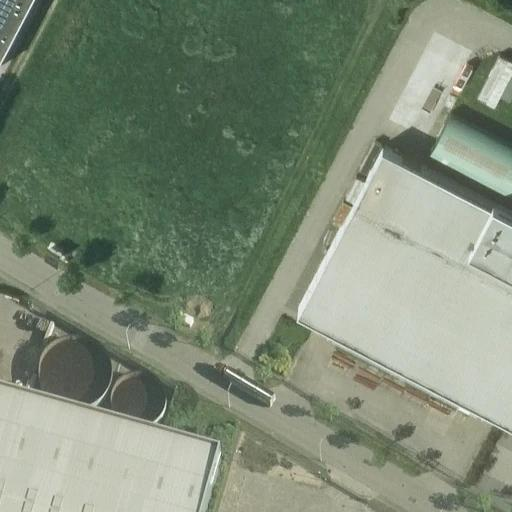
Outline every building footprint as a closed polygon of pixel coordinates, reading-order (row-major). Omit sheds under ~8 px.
[(0,0),(0,52),(27,0),(0,0)] [(104,0),(96,0),(87,18),(123,36),(134,15),(104,0)] [(104,0),(134,15),(141,0),(104,0)] [(156,0),(141,0),(134,15),(169,34),(180,12),(156,0)] [(156,0),(180,12),(186,0),(156,0)] [(262,0),(251,22),(286,40),(297,19),(262,0)] [(261,0),(262,0),(297,19),(307,0),(261,0)] [(312,0),(307,0),(297,19),(333,38),(344,16),(312,0)] [(312,0),(344,16),(352,0),(312,0)] [(134,15),(123,36),(158,55),(169,34),(134,15)] [(87,18),(76,39),(94,48),(112,58),(123,36),(87,18)] [(297,19),(286,40),(321,59),(333,38),(297,19)] [(251,22),(239,43),(275,61),(286,40),(251,22)] [(123,36),(112,58),(129,67),(147,76),(158,55),(123,36)] [(76,39),(65,60),(83,70),(94,48),(76,39)] [(286,40),(275,61),(310,80),(321,59),(286,40)] [(239,43),(228,64),(264,83),(275,61),(239,43)] [(94,48),(83,70),(101,79),(112,58),(94,48)] [(112,58),(101,79),(118,88),(129,67),(112,58)] [(275,61),(264,83),(299,101),(310,80),(275,61)] [(228,64),(217,85),(253,104),(264,83),(228,64)] [(129,67),(118,88),(136,97),(147,76),(129,67)] [(264,83),(253,104),(288,123),(299,101),(264,83)] [(217,85),(206,107),(224,116),(241,125),(253,104),(217,85)] [(26,92),(8,127),(31,140),(49,104),(26,92)] [(394,103),(382,128),(403,138),(415,113),(394,103)] [(49,104),(31,140),(52,151),(71,115),(49,104)] [(253,104),(241,125),(259,135),(277,144),(288,123),(253,104)] [(206,107),(195,128),(213,137),(224,116),(206,107)] [(511,143),(451,112),(430,151),(511,194),(511,143)] [(71,115),(52,151),(73,162),(92,126),(71,115)] [(224,116),(213,137),(230,146),(241,125),(224,116)] [(241,125),(230,146),(248,156),(259,135),(241,125)] [(92,126),(73,162),(95,173),(113,137),(92,126)] [(8,127),(0,142),(0,168),(12,175),(31,140),(8,127)] [(259,135),(248,156),(266,165),(277,144),(259,135)] [(113,137),(95,173),(116,184),(134,148),(113,137)] [(31,140),(12,175),(34,186),(52,151),(31,140)] [(511,421),(511,212),(383,146),(298,310),(511,421)] [(134,148),(116,184),(137,195),(156,160),(134,148)] [(52,151),(34,186),(55,197),(73,162),(52,151)] [(156,160),(137,195),(158,206),(177,171),(156,160)] [(73,162),(55,197),(76,208),(95,173),(73,162)] [(177,171),(158,206),(180,217),(198,182),(177,171)] [(95,173),(76,208),(97,219),(116,184),(95,173)] [(198,182),(180,217),(201,228),(220,193),(198,182)] [(116,184),(97,219),(119,231),(137,195),(116,184)] [(220,193),(201,228),(222,239),(241,204),(220,193)] [(137,195),(119,231),(140,242),(158,206),(137,195)] [(241,204),(222,239),(244,251),(262,215),(241,204)] [(158,206),(140,242),(161,253),(180,217),(158,206)] [(180,217),(161,253),(183,264),(201,228),(180,217)] [(201,228),(183,264),(204,275),(222,239),(201,228)] [(222,239),(204,275),(225,286),(244,251),(222,239)] [(149,383),(151,405),(172,404),(171,382),(149,383)] [(0,511),(207,511),(221,463),(162,446),(0,400),(0,511)]
